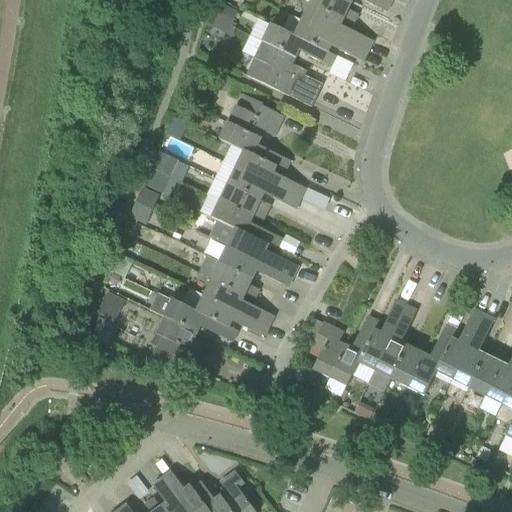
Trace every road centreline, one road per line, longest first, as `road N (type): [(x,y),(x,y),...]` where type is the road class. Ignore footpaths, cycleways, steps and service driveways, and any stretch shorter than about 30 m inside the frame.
road 1 (residential): [(511,254),(450,258),(417,245),(375,204),(373,142),(427,0)]
road 2 (residential): [(457,511),(178,425)]
road 3 (residential): [(77,511),(178,425)]
